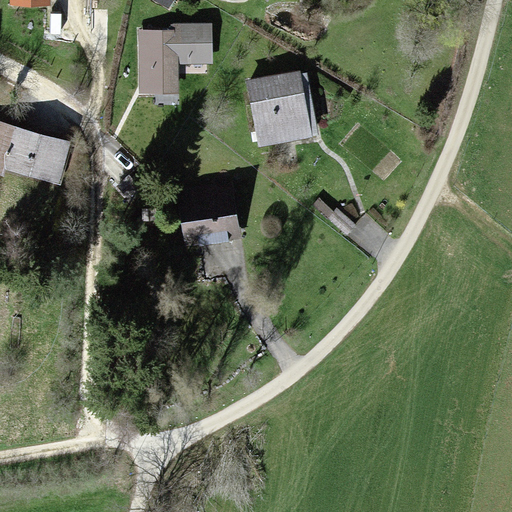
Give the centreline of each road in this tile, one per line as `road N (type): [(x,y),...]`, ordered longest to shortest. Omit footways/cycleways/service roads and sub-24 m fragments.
road 1 (residential): [(0,64),(75,110),(94,138),(93,409),(118,437),(168,441),(222,418),(302,366),(380,282),(455,136),(494,0)]
road 2 (track): [(118,437),(0,464)]
